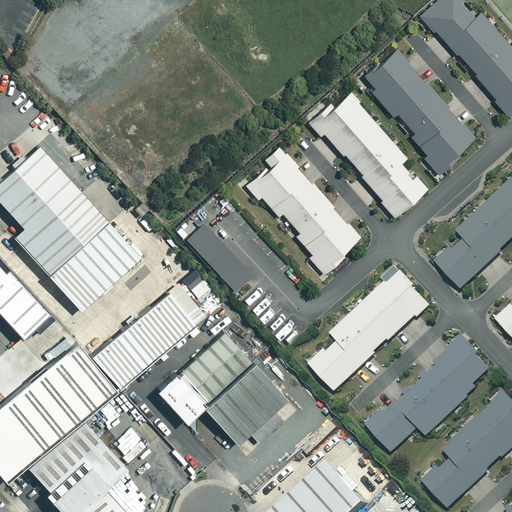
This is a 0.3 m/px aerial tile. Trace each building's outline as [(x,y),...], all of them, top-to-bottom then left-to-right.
[(461,0),(460,0),(432,0),(417,13),(452,55),(455,53),(504,112),(511,105),(511,52),(477,11),(471,17),(458,2),(461,0)] [(471,136),(392,48),(361,76),(371,87),(368,90),(390,116),(394,113),(411,133),(408,136),(424,154),(421,157),(435,173),(456,154),(453,151),(471,136)] [(402,157),(345,89),(306,122),(317,135),(320,132),(339,154),(340,153),(379,198),(377,200),(390,215),(422,188),(399,160),(402,157)] [(356,235),(276,144),(261,158),(266,163),(242,184),(255,198),(258,196),(275,215),(278,213),(295,233),(292,235),(309,253),(305,256),(320,273),(341,255),(338,251),(356,235)] [(109,224),(40,153),(0,186),(0,208),(23,230),(15,238),(49,276),(109,224)] [(511,240),(511,179),(456,230),(461,237),(435,261),(459,288),(511,240)] [(248,273),(200,221),(183,238),(231,289),(248,273)] [(142,261),(109,224),(49,276),(82,313),(142,261)] [(430,304),(394,266),(382,277),(386,281),(329,333),(337,341),(326,351),(324,348),(308,363),(333,391),(416,315),(417,316),(430,304)] [(6,275),(0,267),(0,313),(23,339),(50,315),(10,272),(6,275)] [(72,341),(0,399),(0,477),(2,480),(192,324),(162,288),(82,354),(72,341)] [(511,288),(505,295),(510,300),(492,319),(511,338),(511,288)] [(278,395),(219,329),(152,389),(181,421),(200,405),(230,438),(278,395)] [(490,368),(460,337),(445,351),(447,353),(386,411),(383,408),(366,425),(391,452),(418,427),(426,435),(476,388),(472,384),(490,368)] [(464,427),(498,464),(511,451),(511,397),(505,390),(464,427)] [(135,483),(85,427),(28,471),(66,511),(126,511),(115,500),(135,483)] [(498,464),(464,427),(440,448),(448,457),(421,481),(448,510),(498,464)] [(281,477),(287,485),(328,452),(321,444),(281,477)] [(368,511),(373,509),(334,466),(281,511),(368,511)] [(511,511),(511,498),(502,507),(506,511),(505,511),(511,511)]
